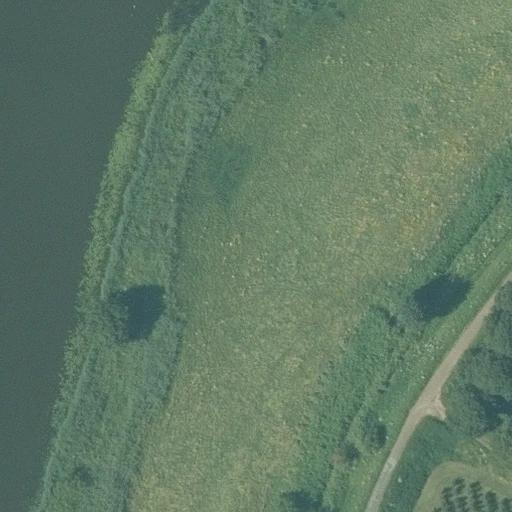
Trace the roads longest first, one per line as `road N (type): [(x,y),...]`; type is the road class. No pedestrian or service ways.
road 1 (track): [(511,242),(446,318),(425,325),(368,301),(332,304),(249,391),(186,511)]
road 2 (unclassified): [(373,511),(405,433),(511,278)]
